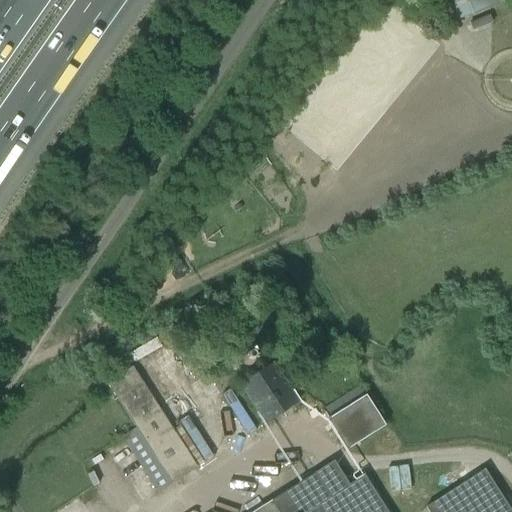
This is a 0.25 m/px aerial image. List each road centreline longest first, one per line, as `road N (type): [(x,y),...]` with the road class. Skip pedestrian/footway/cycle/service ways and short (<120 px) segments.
road 1 (unclassified): [(0,393),(268,0)]
road 2 (motorway): [(0,156),(110,0)]
